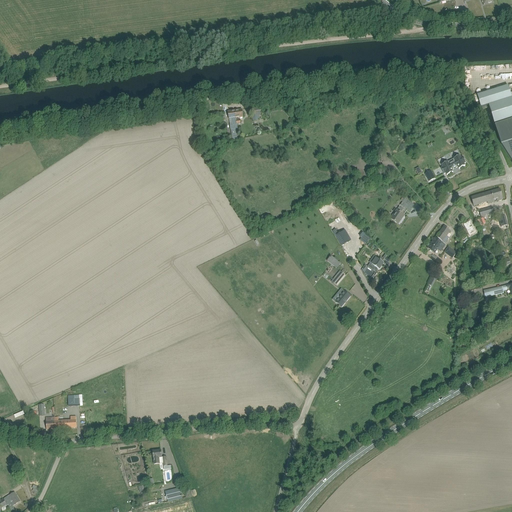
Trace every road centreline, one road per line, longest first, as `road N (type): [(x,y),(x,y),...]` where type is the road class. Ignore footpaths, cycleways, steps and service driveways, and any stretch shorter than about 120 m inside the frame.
road 1 (unclassified): [(69,439),(256,424),(299,429),(326,370),(437,216),(460,194),(507,178)]
road 2 (track): [(429,23),(0,84)]
road 3 (unclassified): [(510,177),(493,142),(435,75),(342,75),(210,98)]
road 4 (secondary): [(300,511),(364,449),(511,362)]
road 5 (tertiary): [(511,22),(429,23),(381,0)]
